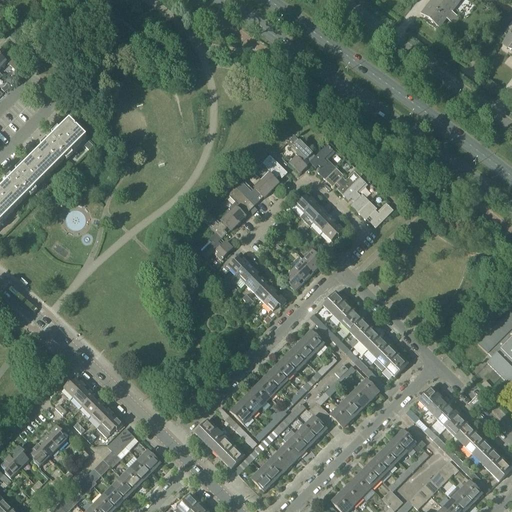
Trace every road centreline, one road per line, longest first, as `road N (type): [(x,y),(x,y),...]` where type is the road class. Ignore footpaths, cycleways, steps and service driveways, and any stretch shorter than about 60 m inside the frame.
road 1 (trunk): [(224,0),(511,208)]
road 2 (trunk): [(511,176),(266,0)]
road 3 (residential): [(169,446),(340,275)]
road 4 (residential): [(340,275),(337,261),(362,233),(306,180),(240,245)]
road 5 (unclassified): [(511,123),(338,0)]
road 6 (residential): [(288,511),(432,366)]
road 7 (residential): [(169,446),(82,362)]
